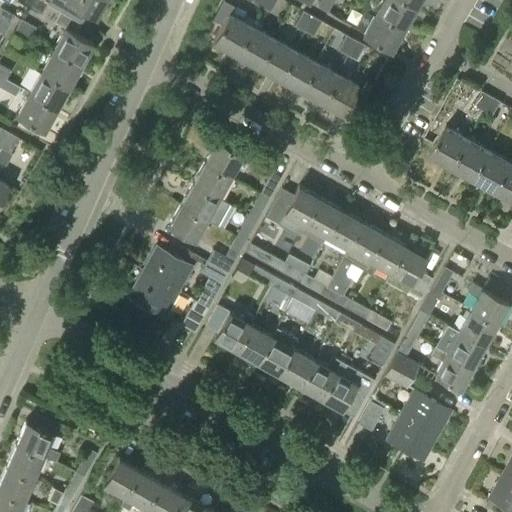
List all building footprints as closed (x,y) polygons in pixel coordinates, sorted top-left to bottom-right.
[(96,17),(105,0),(48,0),(46,3),(59,10),(80,22),(86,11),(96,17)] [(271,11),(276,0),(264,0),(261,6),(271,11)] [(327,11),(332,0),(320,0),(318,6),(327,11)] [(403,27),(416,6),(406,0),(381,0),(375,10),(403,27)] [(0,19),(10,24),(15,16),(15,15),(0,7),(0,6),(0,19)] [(80,65),(92,43),(74,33),(80,22),(59,10),(53,21),(64,27),(51,49),(80,65)] [(304,30),(312,15),(303,10),(295,25),(304,30)] [(390,48),(403,27),(375,10),(362,31),(390,48)] [(235,54),(251,25),(229,12),(222,25),(214,20),(208,31),(216,35),(213,42),(235,54)] [(313,35),(322,20),(312,15),(304,30),(313,35)] [(30,37),(36,27),(21,18),(15,28),(30,37)] [(0,30),(5,33),(10,24),(0,19),(0,30)] [(256,66),(272,37),(251,25),(235,54),(256,66)] [(25,45),(30,37),(15,28),(11,37),(25,45)] [(347,53),(355,39),(345,34),(338,48),(347,53)] [(278,78),(294,48),(272,37),(256,66),(278,78)] [(357,58),(364,44),(355,39),(347,53),(357,58)] [(299,90),(315,60),(294,48),(278,78),(299,90)] [(68,86),(80,66),(80,65),(51,49),(39,70),(68,86)] [(321,101),(337,72),(315,60),(299,90),(321,101)] [(0,75),(6,79),(7,79),(12,70),(0,62),(0,75)] [(56,108),(68,86),(39,70),(27,91),(56,108)] [(343,114),(359,84),(337,72),(321,101),(343,114)] [(483,109),(491,94),(482,89),(474,104),(483,109)] [(43,129),(56,108),(27,91),(15,113),(43,129)] [(482,139),(492,121),(490,120),(493,114),(492,114),(500,99),(491,94),(483,109),(484,109),(480,116),(471,133),(482,139)] [(453,165),(469,137),(447,124),(431,153),(453,165)] [(1,146),(9,132),(0,127),(0,126),(0,145),(1,146)] [(10,151),(18,137),(9,132),(1,146),(10,151)] [(474,177),(490,148),(469,137),(453,165),(474,177)] [(230,175),(243,154),(216,139),(204,161),(230,175)] [(495,189),(511,160),(490,148),(474,177),(495,189)] [(511,198),(511,160),(495,189),(511,198)] [(218,197),(219,196),(230,175),(204,161),(192,182),(218,197)] [(270,196),(273,190),(281,175),(272,170),(259,193),(263,195),(265,193),(270,196)] [(0,199),(8,185),(0,179),(0,199)] [(218,197),(192,182),(180,204),(206,219),(207,218),(217,223),(229,202),(219,196),(218,197)] [(283,183),(271,205),(283,212),(279,219),(301,231),(305,223),(321,196),(298,184),(295,190),(283,183)] [(263,195),(259,193),(248,213),(257,218),(270,196),(265,193),(263,195)] [(326,235),(341,208),(321,196),(305,223),(326,235)] [(194,240),(206,219),(180,204),(168,225),(194,240)] [(348,247),(363,220),(341,208),(326,235),(347,246),(348,247)] [(246,238),(257,218),(248,213),(235,235),(240,238),(242,234),(246,238)] [(363,269),(384,232),(363,220),(348,247),(347,246),(334,269),(325,284),(323,288),(326,290),(323,294),(343,305),(348,296),(342,293),(351,278),(346,275),(345,272),(350,262),(363,269)] [(390,270),(405,243),(384,232),(363,269),(372,274),(377,263),(390,270)] [(228,271),(246,238),(242,234),(240,238),(235,235),(227,250),(215,244),(206,259),(228,271)] [(281,271),(283,267),(279,265),(282,260),(250,242),(245,250),(257,257),(281,271)] [(412,283),(427,255),(405,243),(390,270),(412,283)] [(177,259),(156,247),(142,270),(177,290),(191,265),(177,257),(177,259)] [(193,252),(190,256),(200,261),(202,257),(193,252)] [(242,283),(243,281),(252,264),(242,258),(231,278),(242,283)] [(208,307),(217,290),(228,271),(206,259),(200,270),(210,275),(196,300),(208,307)] [(301,281),(306,273),(282,260),(279,265),(283,267),(281,271),(301,281)] [(273,285),(275,282),(271,280),(274,275),(254,264),(249,272),(273,285)] [(441,291),(453,270),(444,265),(431,288),(435,292),(437,288),(441,291)] [(163,314),(177,290),(142,270),(129,293),(150,306),(163,314)] [(323,294),(326,290),(323,288),(325,284),(306,273),(301,281),(323,294)] [(292,296),(297,288),(274,275),(271,280),(275,282),(273,285),(292,296)] [(488,276),(482,285),(501,295),(506,286),(488,276)] [(496,323),(508,301),(481,287),(472,281),(467,290),(476,295),(469,308),(496,323)] [(315,309),(317,305),(314,303),(316,299),(297,288),(292,296),(315,309)] [(429,313),(441,291),(437,288),(435,292),(431,288),(420,308),(429,313)] [(366,318),(368,313),(365,311),(367,307),(348,296),(343,305),(366,318)] [(334,320),(339,311),(316,299),(314,303),(317,305),(315,309),(334,320)] [(196,328),(208,307),(196,300),(184,322),(196,328)] [(386,329),(391,320),(367,307),(365,311),(368,313),(366,318),(386,329)] [(418,333),(429,313),(420,308),(407,331),(412,334),(414,331),(418,333)] [(484,345),(496,323),(469,308),(458,329),(457,330),(484,345)] [(234,349),(249,322),(228,310),(213,336),(234,349)] [(357,333),(360,329),(357,327),(359,323),(339,311),(334,320),(357,333)] [(256,361),(271,334),(249,322),(234,349),(256,361)] [(377,344),(382,336),(359,323),(357,327),(360,329),(357,333),(377,344)] [(472,366),(484,345),(457,330),(458,329),(448,323),(443,332),(453,338),(446,350),(446,351),(472,366)] [(297,338),(276,326),(271,335),(271,334),(256,361),(277,373),(292,346),(292,347),(297,338)] [(405,356),(418,333),(414,331),(412,334),(407,331),(390,362),(411,374),(417,362),(405,356)] [(460,387),(472,366),(446,351),(446,350),(435,344),(430,353),(441,359),(434,373),(460,387)] [(312,358),(292,347),(292,346),(277,373),(298,384),(312,358)] [(312,358),(298,384),(320,397),(334,370),(341,359),(332,355),(326,366),(312,358)] [(374,378),(341,360),(341,359),(334,370),(320,397),(353,415),(374,378)] [(405,384),(411,374),(390,362),(384,372),(405,384)] [(435,433),(448,409),(427,397),(427,396),(414,389),(400,413),(435,433)] [(370,430),(383,407),(369,400),(357,422),(370,430)] [(422,457),(435,433),(400,413),(386,438),(398,445),(398,444),(422,457)] [(55,460),(59,451),(47,446),(53,432),(25,420),(15,444),(43,455),(55,460)] [(34,477),(43,455),(15,444),(6,465),(34,477)] [(85,473),(96,453),(87,448),(74,471),(79,474),(81,471),(85,473)] [(125,496),(140,470),(118,457),(103,483),(125,496)] [(0,489),(24,500),(34,477),(6,465),(0,478),(0,489)] [(146,508),(161,482),(140,470),(125,496),(146,508)] [(73,494),(85,473),(81,471),(79,474),(74,471),(64,490),(73,494)] [(511,507),(511,475),(504,472),(491,495),(504,503),(511,507)] [(153,511),(171,511),(182,494),(161,482),(146,508),(153,511)] [(0,511),(18,511),(24,500),(0,489),(0,511)] [(52,511),(62,511),(73,494),(64,490),(51,511),(52,511)] [(87,511),(94,500),(81,493),(69,511),(87,511)] [(199,511),(203,505),(182,494),(171,511),(199,511)]
